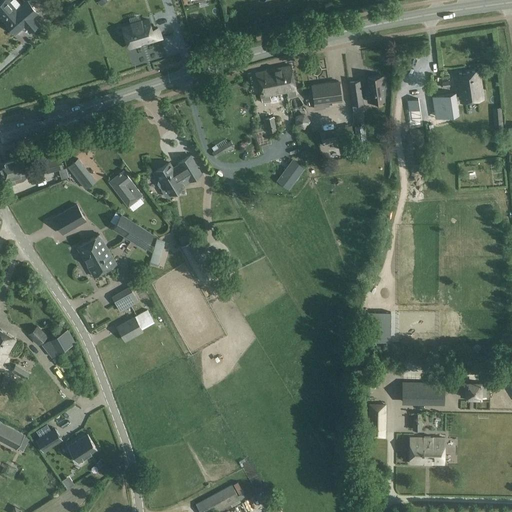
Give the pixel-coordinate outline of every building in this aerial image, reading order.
[(3,21),(8,26),(21,15),(16,10),(9,1),(10,0),(4,0),(0,4),(0,16),(3,20),(3,21)] [(156,0),(159,21),(178,18),(174,0),(156,0)] [(27,1),(18,8),(16,10),(21,15),(8,26),(15,35),(24,27),(29,32),(39,23),(34,18),(38,14),(27,1)] [(137,15),(139,21),(155,16),(153,10),(137,15)] [(148,20),(124,28),(126,36),(125,36),(129,48),(140,45),(140,42),(146,40),(146,43),(161,38),(158,29),(151,31),(148,20)] [(296,96),(295,90),(290,66),(276,69),(278,81),(284,80),(287,91),(288,97),(296,96)] [(270,95),(287,91),(284,80),(278,81),(276,69),(272,70),(272,69),(256,73),(263,103),(271,101),(270,95)] [(457,74),(461,102),(484,99),(479,71),(457,74)] [(386,87),(384,75),(368,77),(369,87),(366,87),(368,102),(384,99),(383,88),(386,87)] [(359,80),(349,82),(352,105),(363,104),(359,80)] [(340,81),(312,86),(314,104),(315,109),(325,108),(324,103),(343,100),(340,81)] [(417,98),(407,100),(409,110),(419,109),(417,98)] [(504,129),(503,122),(502,107),(493,107),(494,130),(504,129)] [(274,116),(265,118),(268,131),(277,129),(274,116)] [(297,124),(303,126),(308,120),(301,117),(297,124)] [(351,125),(337,128),(328,130),(320,132),(322,144),(353,138),(351,125)] [(364,125),(355,125),(356,134),(365,133),(364,125)] [(212,152),(216,158),(234,147),(231,141),(212,152)] [(41,161),(45,174),(63,169),(62,162),(60,156),(41,161)] [(170,163),(156,171),(161,179),(159,180),(158,184),(160,187),(163,188),(165,187),(170,195),(184,186),(183,185),(181,182),(188,178),(190,181),(202,174),(191,156),(179,163),(180,165),(173,169),(170,163)] [(16,184),(14,177),(26,173),(22,158),(0,164),(0,165),(6,186),(16,184)] [(85,189),(96,181),(78,158),(67,166),(85,189)] [(292,159),(277,180),(289,189),(305,168),(292,159)] [(108,181),(128,206),(140,196),(143,195),(123,170),(122,171),(108,181)] [(158,190),(151,196),(157,203),(164,197),(158,190)] [(85,220),(77,204),(53,218),(62,233),(85,220)] [(125,236),(133,223),(121,215),(113,228),(125,236)] [(133,223),(125,236),(139,244),(143,238),(149,242),(153,235),(133,223)] [(86,262),(108,249),(100,234),(77,247),(86,262)] [(211,275),(196,248),(192,240),(181,246),(201,281),(211,275)] [(161,244),(153,266),(163,270),(172,249),(161,244)] [(108,249),(86,262),(94,277),(117,264),(108,249)] [(144,251),(135,267),(147,274),(157,258),(144,251)] [(130,287),(112,297),(120,311),(138,301),(130,287)] [(391,312),(367,312),(366,341),(390,341),(391,312)] [(135,317),(118,327),(125,341),(143,331),(140,326),(135,317)] [(29,334),(38,343),(46,336),(37,326),(29,334)] [(67,329),(49,340),(58,353),(76,342),(67,329)] [(0,366),(9,352),(15,340),(0,331),(0,366)] [(146,337),(142,332),(127,343),(130,348),(146,337)] [(26,380),(29,374),(16,365),(12,371),(26,380)] [(444,383),(403,382),(402,401),(444,402),(444,383)] [(486,384),(461,383),(461,397),(486,397),(486,384)] [(450,411),(450,403),(406,402),(406,410),(450,411)] [(385,405),(370,404),(369,436),(384,437),(385,405)] [(413,419),(413,429),(421,430),(421,420),(421,413),(414,413),(414,419),(413,419)] [(24,435),(0,421),(0,439),(17,449),(24,435)] [(47,424),(36,431),(41,437),(36,440),(43,451),(62,439),(55,428),(51,431),(47,424)] [(88,434),(67,447),(77,462),(98,449),(88,434)] [(410,463),(444,464),(445,438),(411,437),(410,463)] [(242,502),(232,485),(196,504),(199,511),(217,511),(230,505),(232,508),(242,502)]
